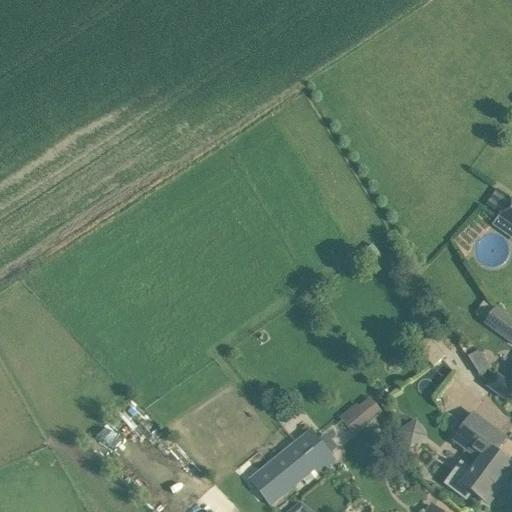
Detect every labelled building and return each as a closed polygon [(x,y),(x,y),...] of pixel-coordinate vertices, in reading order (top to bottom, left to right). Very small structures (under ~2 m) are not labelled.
[(497,189),(486,206),(500,215),(499,216),(511,225),(511,198),(511,199),(497,189)] [(511,322),(483,303),(476,314),(486,320),(484,324),(511,344),(511,322)] [(426,336),(414,348),(433,368),(445,356),(426,336)] [(511,373),(511,374),(511,383),(511,384),(496,373),(486,386),(504,400),(506,397),(511,401),(511,373)] [(366,395),(338,418),(353,435),(380,412),(366,395)] [(459,462),(443,485),(466,501),(472,493),(483,501),(500,477),(503,479),(511,468),(511,466),(495,454),(506,439),(472,414),(451,443),(462,450),(465,447),(479,457),(476,460),(470,469),(459,462)] [(408,446),(425,437),(415,419),(398,429),(408,446)] [(248,480),(270,507),(332,457),(310,430),(248,480)] [(288,511),(310,511),(299,503),(288,511)]
